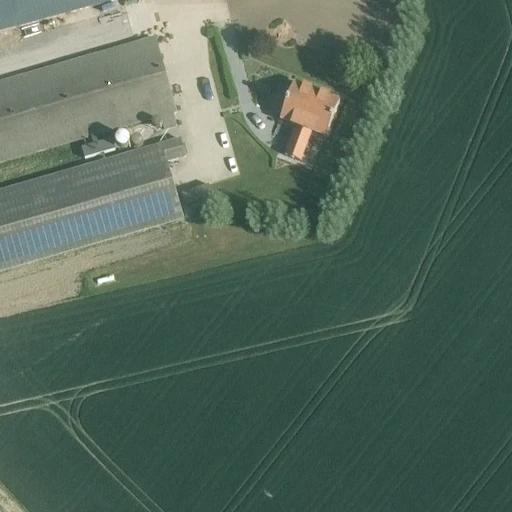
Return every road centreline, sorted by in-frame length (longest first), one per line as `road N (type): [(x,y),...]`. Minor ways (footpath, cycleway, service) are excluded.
road 1 (track): [(207,0),(172,13),(214,168)]
road 2 (track): [(0,56),(172,13)]
